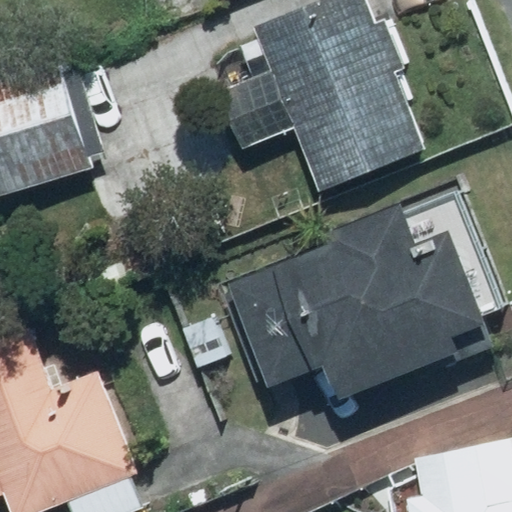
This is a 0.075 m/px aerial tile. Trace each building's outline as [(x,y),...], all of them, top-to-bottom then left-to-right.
[(347,0),(276,31),(282,45),(228,67),(261,144),(314,121),(342,188),(448,143),(387,0),(347,0)] [(99,54),(0,82),(0,195),(129,158),(99,54)] [(303,367),(305,373),(366,349),(379,380),(495,334),(488,317),(511,307),(511,286),(469,181),(438,193),(436,188),(356,221),(361,232),(239,282),(278,378),(303,367)] [(31,511),(41,511),(83,498),(87,511),(141,511),(140,507),(160,500),(151,474),(142,448),(110,355),(69,369),(53,321),(0,339),(0,497),(24,489),(31,511)] [(425,486),(430,511),(511,511),(511,439),(435,456),(441,482),(425,486)]
